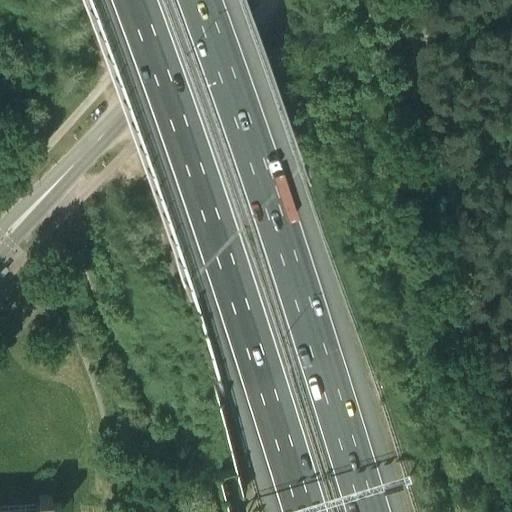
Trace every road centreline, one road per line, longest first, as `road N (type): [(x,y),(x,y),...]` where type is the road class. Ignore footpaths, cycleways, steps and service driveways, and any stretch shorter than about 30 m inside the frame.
road 1 (motorway): [(126,0),(298,511)]
road 2 (motorway): [(371,511),(274,198),(202,0)]
road 3 (tertiary): [(0,239),(233,0)]
